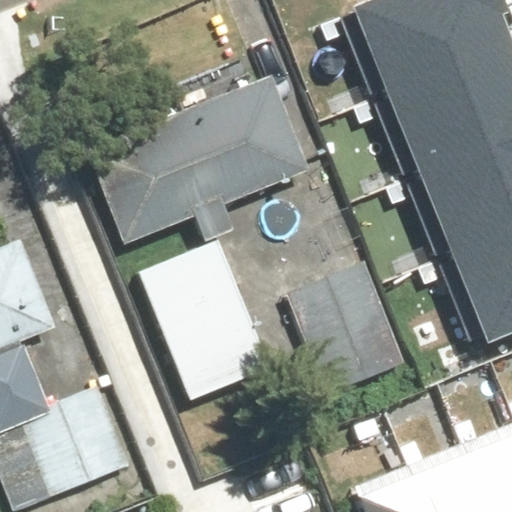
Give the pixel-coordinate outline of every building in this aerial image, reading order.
[(396,0),(339,24),(473,348),(511,332),(511,77),(480,0),(396,0)] [(301,173),(261,81),(78,158),(118,250),(182,223),(194,250),(227,236),(216,209),(301,173)] [(0,351),(49,333),(14,246),(0,251),(0,351)] [(410,364),(365,256),(250,303),(302,430),(379,398),(371,380),(410,364)] [(511,511),(511,426),(351,493),(359,511),(511,511)]
